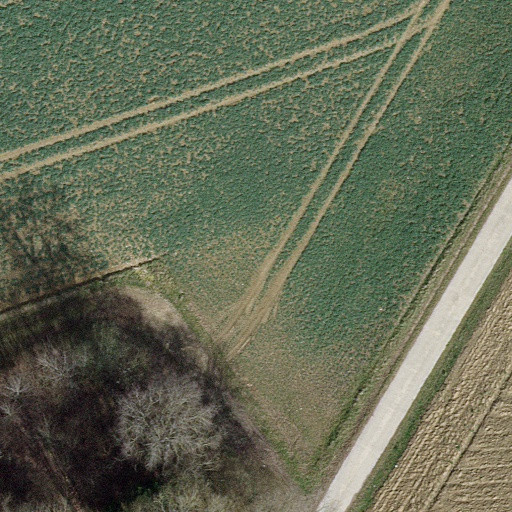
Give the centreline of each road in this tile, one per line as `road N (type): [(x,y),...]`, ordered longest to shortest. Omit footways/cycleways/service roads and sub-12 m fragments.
road 1 (unclassified): [(511,203),(331,511)]
road 2 (track): [(110,245),(271,511)]
